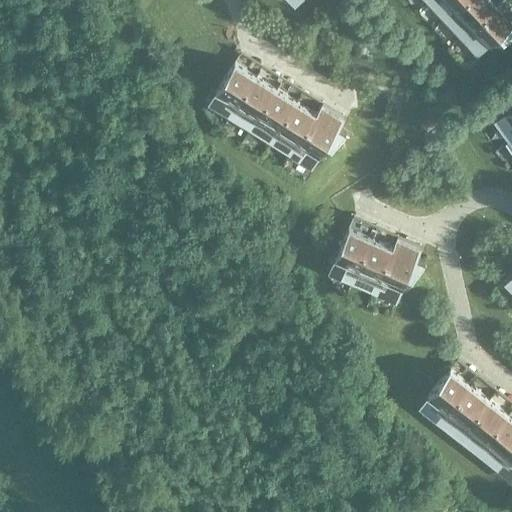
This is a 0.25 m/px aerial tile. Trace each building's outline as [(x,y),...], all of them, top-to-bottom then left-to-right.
[(498,0),(497,0),(462,0),(455,8),(471,25),(498,0)] [(511,0),(498,0),(471,25),(488,44),(511,21),(511,0)] [(257,72),(235,58),(230,67),(216,90),(237,103),(257,72)] [(277,84),(257,72),(237,103),(258,116),(277,84)] [(297,97),(277,84),(258,116),(278,129),(297,97)] [(318,110),(297,97),(278,129),(298,141),(318,110)] [(325,99),(318,110),(298,141),(320,154),(346,112),(325,99)] [(372,234),(349,224),(345,233),(346,233),(335,258),(357,268),(372,234)] [(423,242),(400,231),(394,244),(379,277),(402,288),(423,242)] [(394,244),(372,234),(357,268),(379,277),(394,244)] [(470,380),(451,365),(444,373),(445,373),(428,394),(448,409),(470,380)] [(489,395),(470,380),(448,409),(467,424),(489,395)] [(508,410),(489,395),(467,424),(486,439),(508,410)] [(511,444),(511,412),(508,410),(486,439),(505,454),(511,444)]
